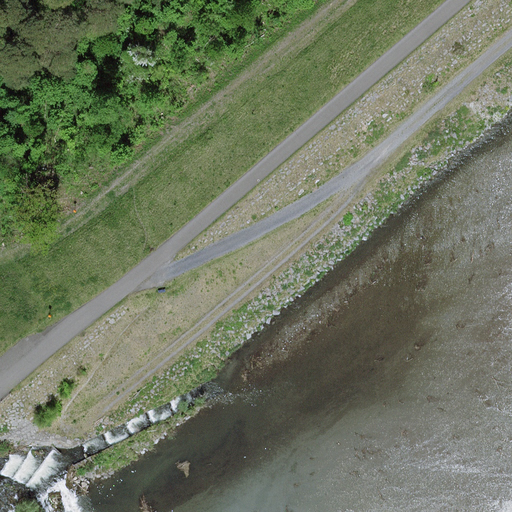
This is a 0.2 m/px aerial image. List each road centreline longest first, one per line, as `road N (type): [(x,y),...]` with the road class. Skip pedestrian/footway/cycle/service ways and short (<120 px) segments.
road 1 (track): [(459,0),(0,389)]
road 2 (track): [(131,281),(155,280),(359,172),(511,41)]
road 3 (track): [(359,172),(323,222),(74,429)]
